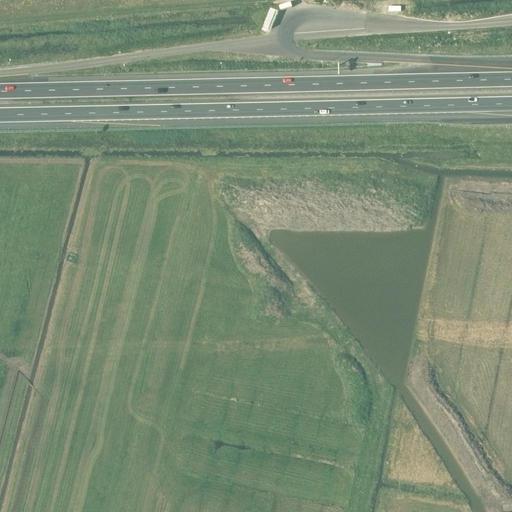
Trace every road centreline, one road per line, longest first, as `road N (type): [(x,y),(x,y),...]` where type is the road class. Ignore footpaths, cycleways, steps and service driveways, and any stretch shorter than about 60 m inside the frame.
road 1 (unclassified): [(377,511),(292,379),(117,186),(95,174),(64,173),(0,192)]
road 2 (motorway): [(0,115),(511,104)]
road 3 (motorway): [(511,80),(0,91)]
road 4 (track): [(302,0),(0,23)]
